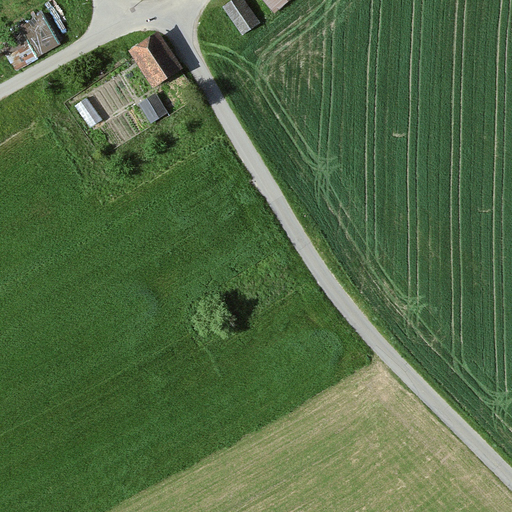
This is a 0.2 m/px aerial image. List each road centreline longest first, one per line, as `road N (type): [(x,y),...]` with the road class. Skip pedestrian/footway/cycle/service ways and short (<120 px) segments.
road 1 (unclassified): [(511,481),(402,377),(353,318),(273,199),(164,8)]
road 2 (unclassified): [(0,91),(120,27)]
